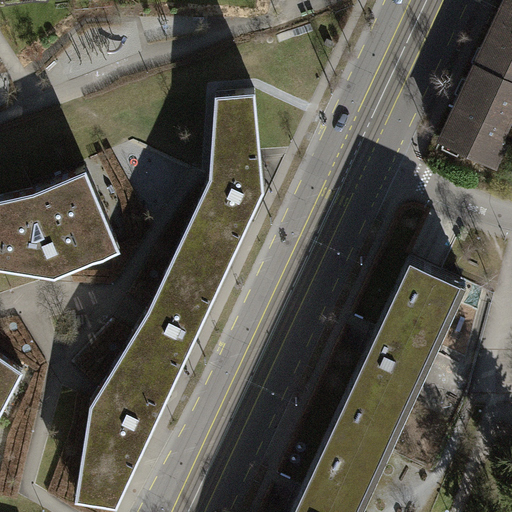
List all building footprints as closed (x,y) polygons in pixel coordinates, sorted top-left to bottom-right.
[(511,0),(503,0),(476,61),(511,77),(511,0)] [(511,77),(476,61),(439,136),(494,162),(505,138),(499,135),(511,107),(511,77)] [(256,86),(214,90),(211,172),(206,182),(203,188),(179,240),(227,262),(260,191),(258,150),(256,86)] [(36,189),(0,197),(0,265),(42,272),(56,274),(111,252),(122,247),(119,241),(88,166),(36,189)] [(227,262),(179,240),(150,304),(148,306),(143,315),(134,329),(121,352),(172,380),(191,339),(227,262)] [(423,259),(409,252),(378,320),(363,352),(330,421),(366,437),(382,445),(460,276),(442,267),(423,259)] [(172,380),(121,352),(101,382),(94,393),(90,399),(76,493),(89,495),(117,501),(172,380)] [(0,399),(17,366),(0,354),(0,399)] [(366,437),(330,421),(302,483),(289,511),(288,511),(349,511),(373,461),(358,454),(366,437)]
